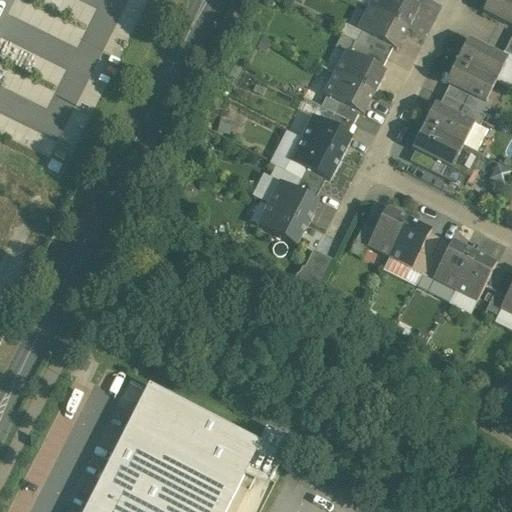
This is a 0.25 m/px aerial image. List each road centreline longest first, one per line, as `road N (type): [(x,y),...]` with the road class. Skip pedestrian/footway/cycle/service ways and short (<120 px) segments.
road 1 (secondary): [(0,402),(202,0)]
road 2 (residential): [(370,166),(453,0)]
road 3 (residential): [(511,239),(370,166)]
